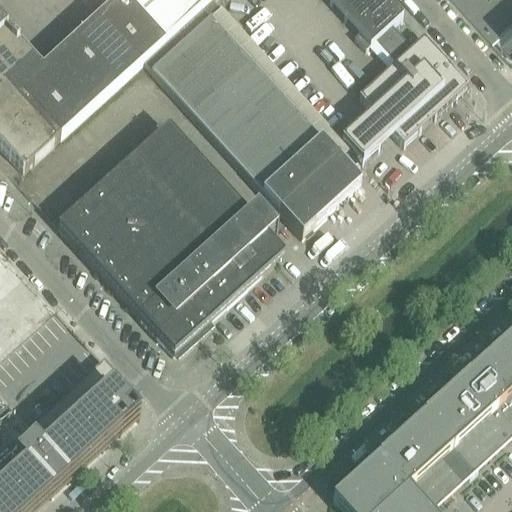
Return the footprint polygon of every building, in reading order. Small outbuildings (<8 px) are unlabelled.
[(32,65),(16,47),(0,30),(0,153),(23,178),(144,68),(178,38),(212,8),(204,0),(108,0),(89,19),(97,27),(51,69),(42,77),(32,65)] [(362,171),(393,142),(403,153),(435,124),(468,94),(452,77),(423,46),(412,55),(391,33),(402,23),(381,0),(321,0),(358,40),(354,44),(365,57),(375,47),(396,70),(359,104),(373,120),(341,149),(351,159),(362,171)] [(511,0),(457,0),(500,46),(507,40),(511,40),(511,0)] [(188,47),(210,25),(221,15),(213,7),(212,8),(178,38),(186,48),(188,47)] [(341,149),(221,15),(210,25),(271,92),(341,169),(351,159),(341,149)] [(178,38),(144,68),(187,117),(271,211),(301,245),(303,243),(311,236),(361,191),(341,169),(271,92),(210,25),(188,47),(186,48),(178,38)] [(167,134),(129,169),(58,235),(148,334),(168,356),(204,323),(209,329),(277,268),(261,250),(243,230),(249,224),(167,134)] [(256,217),(249,224),(243,230),(261,250),(275,237),(276,239),(277,237),(257,215),(255,216),(256,217)] [(511,345),(476,377),(473,381),(472,380),(470,382),(471,382),(468,385),(511,433),(511,345)] [(0,511),(42,511),(138,426),(138,425),(111,395),(116,391),(117,390),(120,387),(103,368),(29,435),(0,402),(0,511)] [(462,390),(427,422),(423,425),(423,426),(473,481),(477,477),(511,445),(511,433),(468,385),(464,388),(464,387),(462,389),(462,390)] [(422,426),(386,459),(383,462),(382,462),(380,463),(381,464),(378,467),(406,498),(407,498),(419,511),(438,511),(468,485),(473,481),(423,426),(422,426)] [(373,471),(337,503),(332,508),(335,511),(419,511),(407,498),(406,498),(378,467),(374,470),(374,469),(372,471),(373,471)]
